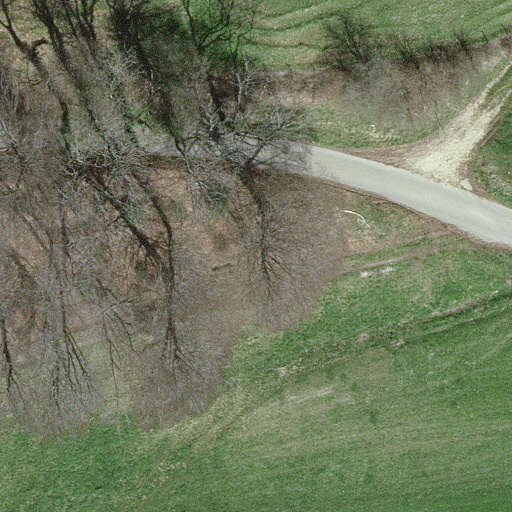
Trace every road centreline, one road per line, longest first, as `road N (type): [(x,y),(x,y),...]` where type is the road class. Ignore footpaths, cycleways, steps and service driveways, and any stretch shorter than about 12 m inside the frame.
road 1 (unclassified): [(511,222),(420,180),(265,141),(160,131),(0,135)]
road 2 (track): [(482,211),(384,262),(0,361)]
road 3 (track): [(420,180),(511,74)]
